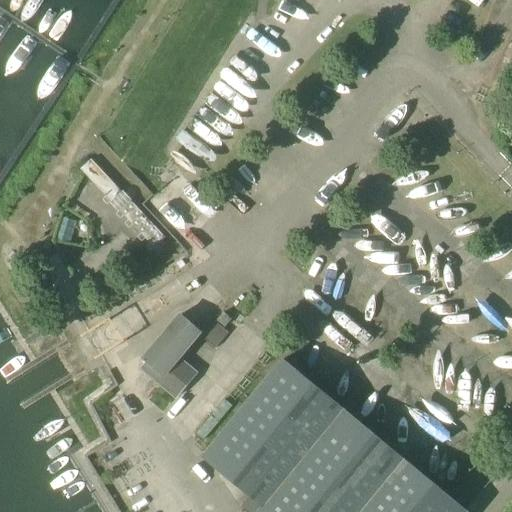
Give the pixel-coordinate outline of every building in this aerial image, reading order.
[(511,34),(489,92),(511,101),(511,97),(511,34)] [(122,192),(91,160),(81,169),(111,202),(122,192)] [(120,211),(147,241),(154,248),(166,237),(131,200),(120,211)] [(198,374),(179,357),(200,332),(181,315),(143,360),(146,362),(140,369),(176,399),(198,374)] [(216,348),(229,332),(216,321),(203,337),(216,348)] [(263,508),(259,511),(462,511),(464,511),(283,360),(202,458),(263,508)]
